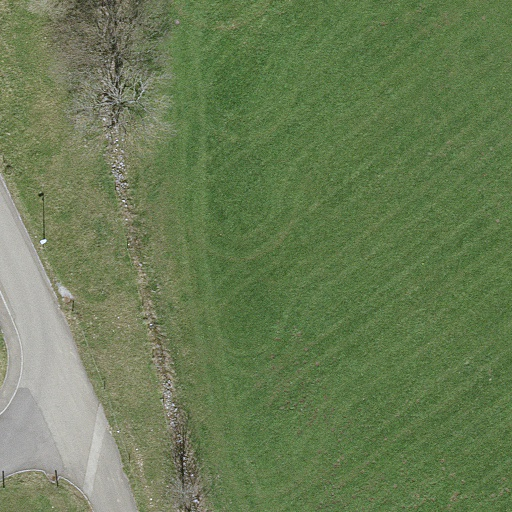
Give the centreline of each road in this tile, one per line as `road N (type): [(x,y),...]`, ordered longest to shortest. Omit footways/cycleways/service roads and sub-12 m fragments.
road 1 (residential): [(0,239),(66,395)]
road 2 (residential): [(66,395),(113,511)]
